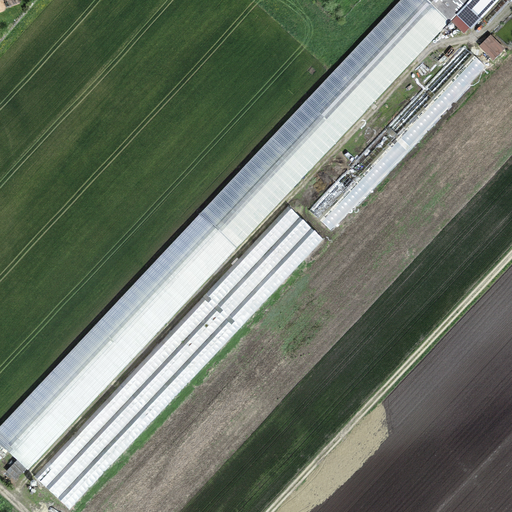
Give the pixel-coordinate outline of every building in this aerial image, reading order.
[(448,23),(422,0),(401,0),(0,426),(0,443),(28,470),(448,23)] [(422,0),(448,23),(469,0),(422,0)] [(473,0),(469,5),(482,17),(498,0),(473,0)] [(465,48),(310,211),(331,230),(485,67),(465,48)] [(292,207),(38,477),(73,509),(327,239),(292,207)]
